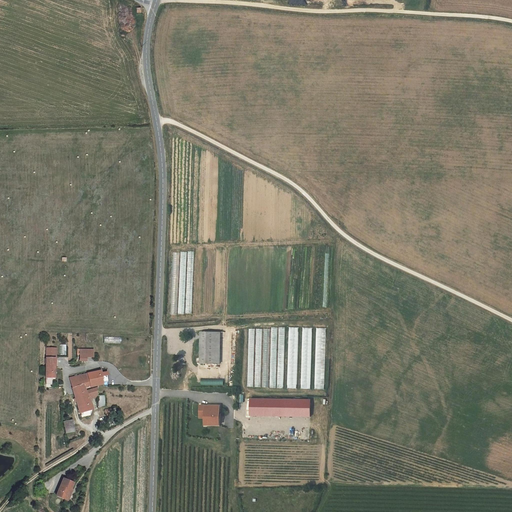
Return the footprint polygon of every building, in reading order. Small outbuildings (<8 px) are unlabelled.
[(284,388),(285,327),(278,327),(271,327),(270,387),(284,388)] [(289,327),(288,388),(297,388),(298,327),(289,327)] [(311,388),(312,327),(302,327),(301,388),(311,388)] [(248,328),(247,386),(261,387),(262,329),(248,328)] [(325,389),(325,328),(316,328),(316,370),(315,370),(315,389),(325,389)] [(220,332),(201,332),(200,363),(220,364),(220,332)] [(93,357),(93,350),(80,350),(80,361),(86,361),(86,357),(93,357)] [(46,358),(46,378),(52,378),(54,378),(55,358),(53,358),(46,358)] [(88,374),(90,388),(98,385),(103,384),(102,379),(101,371),(95,372),(88,374)] [(86,392),(85,389),(90,388),(88,374),(77,376),(78,386),(72,388),(74,395),(86,392)] [(69,378),(72,388),(78,386),(77,376),(69,378)] [(80,413),(93,409),(89,400),(91,399),(90,396),(98,394),(98,387),(86,392),(74,395),(80,413)] [(312,418),(312,405),(253,403),(253,416),(312,418)] [(220,425),(220,406),(200,405),(200,418),(205,418),(205,425),(220,425)] [(72,420),(63,422),(65,434),(74,432),(72,420)] [(56,496),(65,500),(70,489),(71,490),(74,483),(64,479),(56,496)]
